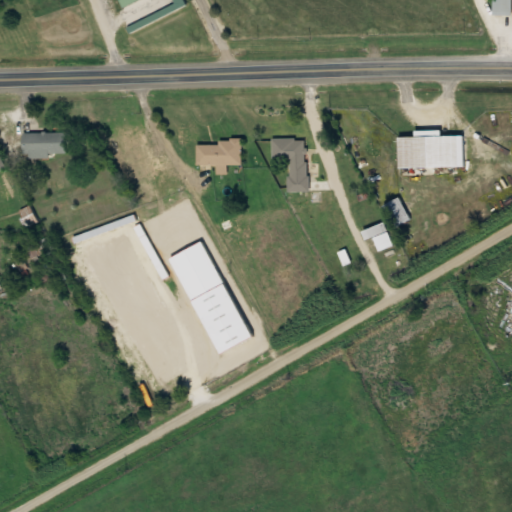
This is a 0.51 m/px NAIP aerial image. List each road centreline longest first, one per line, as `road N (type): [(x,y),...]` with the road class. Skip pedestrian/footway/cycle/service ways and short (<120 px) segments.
road 1 (residential): [(12,511),(511,228)]
road 2 (secondary): [(0,77),(511,68)]
